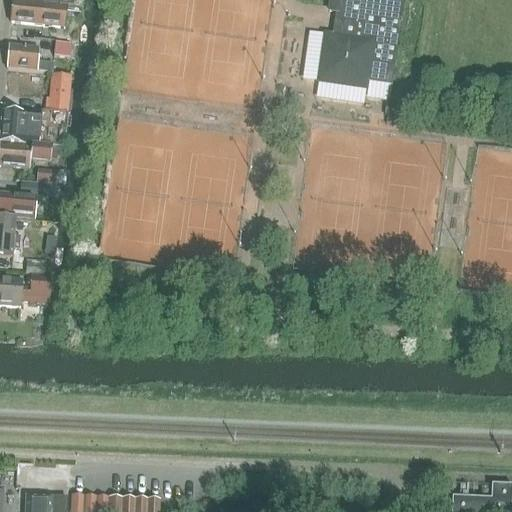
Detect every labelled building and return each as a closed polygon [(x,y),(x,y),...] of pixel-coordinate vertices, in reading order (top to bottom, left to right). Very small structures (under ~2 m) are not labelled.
[(324,35),(317,84),(366,91),(367,85),(391,88),(401,20),(403,0),(330,0),(329,12),(335,12),(332,36),(324,35)] [(13,2),(11,24),(65,30),(68,8),(13,2)] [(126,8),(124,102),(160,103),(161,86),(177,87),(177,81),(195,81),(195,107),(256,109),(259,11),(126,8)] [(53,58),(70,60),(71,46),(55,44),(53,58)] [(53,66),(38,65),(39,51),(9,48),(7,70),(53,75),(53,66)] [(46,100),(45,113),(48,114),(67,116),(70,79),(51,77),(49,101),(46,100)] [(408,120),(409,107),(387,104),(385,117),(408,120)] [(0,140),(0,143),(61,150),(64,116),(41,114),(41,118),(3,114),(0,140)] [(50,150),(0,146),(0,168),(30,171),(30,165),(48,166),(50,150)] [(56,174),(38,172),(37,185),(55,187),(56,174)] [(45,186),(21,184),(20,197),(28,198),(37,199),(44,200),(45,186)] [(0,218),(25,221),(25,220),(35,221),(37,199),(28,198),(0,195),(0,218)] [(0,258),(12,259),(13,252),(19,252),(20,238),(14,237),(16,221),(0,219),(0,258)] [(26,276),(45,278),(46,265),(27,263),(26,276)] [(30,299),(50,300),(51,279),(31,278),(30,299)] [(23,283),(0,280),(0,308),(21,310),(23,283)] [(286,299),(260,297),(259,311),(284,313),(286,299)] [(452,499),(450,511),(510,511),(511,488),(491,487),(490,501),(452,499)] [(26,498),(25,511),(51,511),(52,499),(26,498)] [(71,511),(83,511),(84,498),(72,498),(71,511)] [(83,511),(95,511),(96,499),(84,498),(83,511)] [(95,511),(107,511),(108,499),(96,499),(95,511)] [(107,511),(120,511),(121,500),(108,499),(107,511)] [(120,511),(133,511),(134,501),(121,500),(120,511)] [(133,511),(146,511),(147,501),(134,501),(133,511)] [(147,501),(146,511),(159,511),(160,502),(147,501)]
